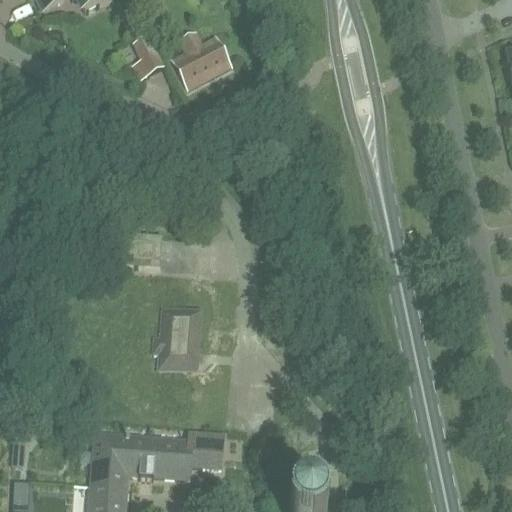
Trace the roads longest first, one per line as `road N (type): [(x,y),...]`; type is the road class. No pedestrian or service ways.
road 1 (residential): [(164,139),(246,245),(243,350),(326,431),(334,511)]
road 2 (residential): [(511,405),(435,41)]
road 3 (primary): [(447,511),(377,185)]
road 4 (primary): [(330,0),(351,124),(377,185)]
road 5 (residential): [(164,139),(133,109),(0,47)]
road 6 (primary): [(377,185),(378,111),(350,0)]
